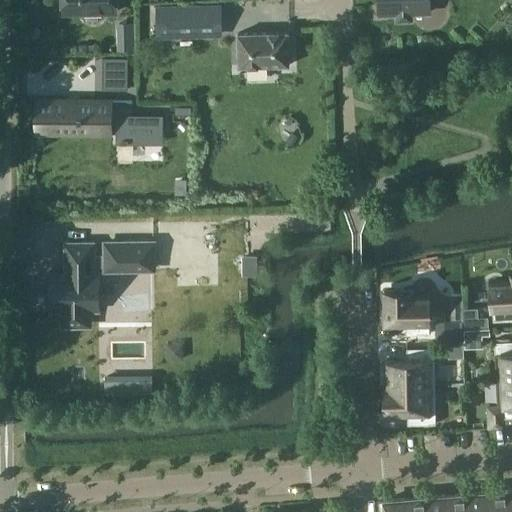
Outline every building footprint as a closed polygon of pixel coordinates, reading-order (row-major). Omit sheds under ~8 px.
[(62,0),(63,13),(98,12),(117,12),(116,0),(62,0)] [(411,13),(430,12),(429,0),(379,0),(380,14),(396,13),(397,17),(400,20),(408,20),(411,17),(411,13)] [(182,6),(157,7),(158,34),(182,34),(182,6)] [(280,32),(269,32),(240,33),(238,33),(238,35),(239,35),(239,64),(239,66),(241,66),(248,65),(248,66),(258,66),(258,65),(288,64),(288,65),(290,65),(290,63),(289,63),(289,34),(289,31),(287,32),(280,32)] [(111,44),(103,44),(103,52),(111,52),(111,51),(111,45),(111,44)] [(128,57),(102,57),(102,89),(128,89),(128,88),(124,88),(124,58),(128,58),(128,57)] [(39,100),(39,126),(40,126),(117,127),(116,141),(121,141),(121,142),(128,142),(152,142),(152,125),(162,125),(162,128),(163,128),(163,114),(118,114),(118,102),(118,100),(39,100)] [(291,131),(286,141),(294,145),(299,136),(291,131)] [(106,242),(106,255),(94,255),(94,243),(66,243),(66,275),(55,275),(55,286),(51,286),(51,309),(63,309),(63,319),(69,324),(84,324),(89,319),(89,308),(98,308),(98,274),(94,275),(94,265),(106,265),(106,269),(154,269),(154,242),(106,242)] [(511,280),(491,281),(493,321),(511,319),(511,280)] [(382,304),(382,313),(385,313),(385,323),(406,322),(406,334),(429,334),(429,295),(412,295),(412,290),(403,290),(403,289),(394,289),(394,290),(385,291),(385,304),(382,304)] [(488,317),(478,317),(464,318),(464,329),(475,328),(488,328),(488,317)] [(436,321),(436,340),(463,340),(463,321),(436,321)] [(496,380),(511,378),(511,340),(494,342),(496,380)] [(386,381),(386,386),(435,385),(434,347),(407,348),(407,360),(386,360),(386,372),(384,372),(384,381),(386,381)] [(511,378),(496,380),(497,406),(502,405),(503,425),(511,424),(511,378)] [(436,424),(435,385),(386,386),(386,391),(385,391),(385,400),(386,400),(387,412),(408,412),(408,424),(436,424)] [(491,490),(492,511),(511,511),(511,501),(511,489),(491,490)] [(492,511),(491,490),(470,492),(471,511),(492,511)] [(450,494),(451,511),(471,511),(470,492),(450,494)] [(451,511),(450,494),(430,496),(430,511),(451,511)] [(409,497),(410,511),(430,511),(430,496),(409,497)] [(410,511),(409,497),(386,499),(387,511),(410,511)]
